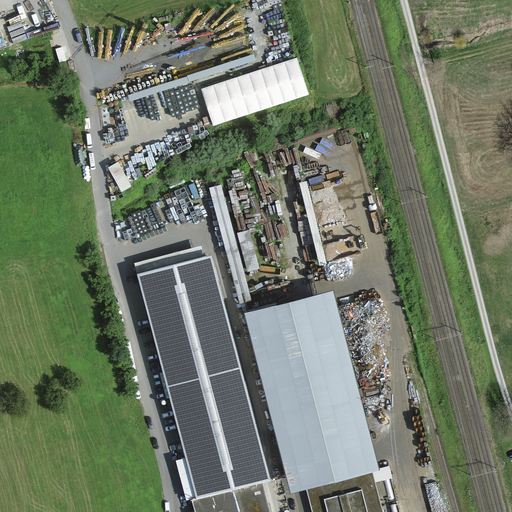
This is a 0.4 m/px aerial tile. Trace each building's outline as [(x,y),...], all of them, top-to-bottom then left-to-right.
[(191,81),(243,67),(241,59),(189,73),(191,81)] [(295,59),(202,88),(213,123),(306,94),(295,59)] [(121,191),(132,186),(119,160),(108,166),(121,191)] [(245,271),(259,267),(250,229),(237,232),(242,252),(229,255),(236,283),(239,282),(243,297),(251,295),(245,271)] [(283,511),(217,252),(136,273),(196,511),(283,511)] [(332,288),(245,312),(291,492),(306,488),(372,471),(381,468),(332,288)] [(383,511),(372,471),(306,488),(312,511),(383,511)]
